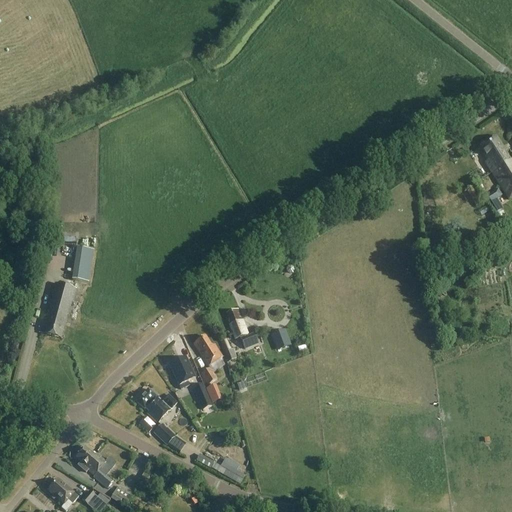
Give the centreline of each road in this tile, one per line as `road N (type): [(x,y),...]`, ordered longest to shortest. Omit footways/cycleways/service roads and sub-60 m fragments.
road 1 (tertiary): [(81,411),(146,346),(249,264),(511,89)]
road 2 (unclassified): [(233,493),(81,411)]
road 3 (residential): [(4,511),(81,411)]
road 4 (unclassified): [(511,79),(416,0)]
